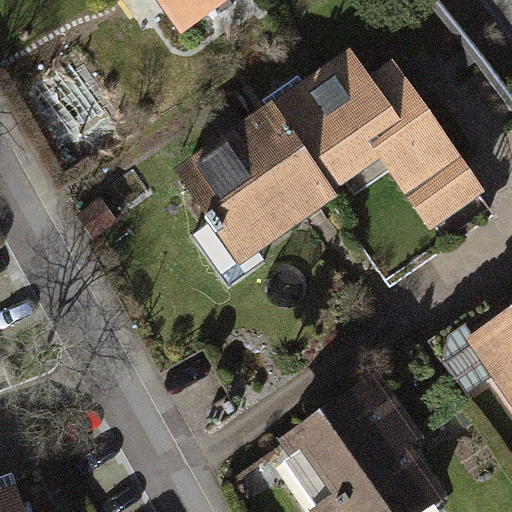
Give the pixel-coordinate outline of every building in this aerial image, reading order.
[(149,0),(175,37),(230,0),(149,0)] [(347,49),(167,176),(234,270),(374,171),(425,243),(487,200),(384,56),(363,71),(347,49)] [(511,308),(457,343),(511,427),(511,308)] [(362,391),(274,447),(315,511),(427,511),(436,507),(362,391)] [(21,511),(13,489),(0,493),(0,511),(21,511)]
